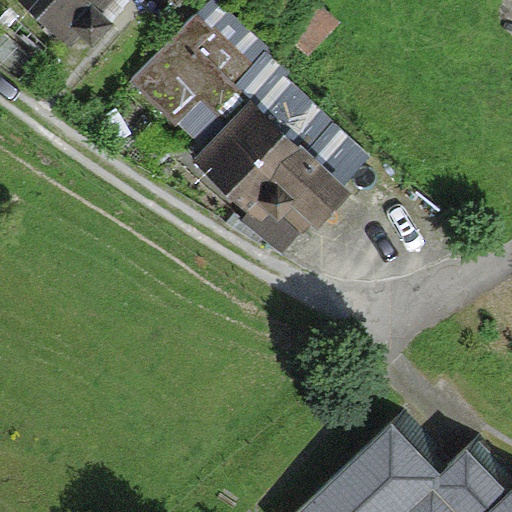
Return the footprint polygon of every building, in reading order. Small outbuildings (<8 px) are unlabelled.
[(89,11),(98,0),(24,0),(68,36),(89,11)] [(300,53),(330,22),(306,0),(276,0),(261,16),(300,53)] [(243,80),(183,23),(124,86),(184,143),(243,80)] [(312,221),(349,178),(251,95),(196,160),(261,215),(279,194),(286,200),(312,221)] [(511,511),(511,487),(504,495),(464,454),(437,480),(385,426),(292,511),(511,511)]
